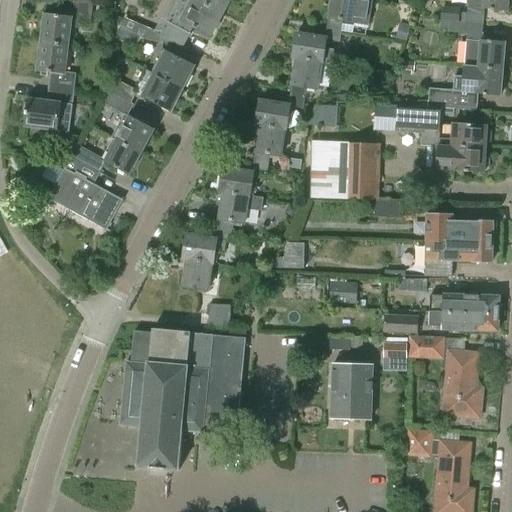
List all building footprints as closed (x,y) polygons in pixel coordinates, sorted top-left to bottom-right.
[(44,14),(40,43),(68,47),(71,22),(89,24),(92,2),(71,0),(66,0),(65,16),(44,14)] [(114,16),(111,21),(120,26),(141,38),(151,41),(174,44),(183,48),(191,34),(190,34),(193,27),(197,29),(195,32),(205,37),(207,35),(210,36),(222,13),(197,0),(178,0),(161,32),(152,31),(124,19),(123,21),(114,16)] [(197,0),(222,13),(229,0),(197,0)] [(330,0),(326,29),(333,30),(334,28),(338,29),(337,32),(341,33),(343,21),(368,25),(372,0),(330,0)] [(468,0),(468,14),(467,24),(481,26),(483,9),(508,11),(508,0),(468,0)] [(442,8),(441,22),(450,23),(459,24),(460,10),(442,8)] [(410,26),(399,23),(395,39),(406,42),(410,26)] [(450,23),(449,33),(468,34),(465,66),(503,70),(505,44),(480,42),(481,26),(467,24),(461,24),(459,24),(450,23)] [(141,38),(120,26),(114,37),(136,48),(141,38)] [(297,34),(293,58),(296,59),(322,63),(321,66),(332,68),(335,51),(324,49),(326,40),(340,42),(341,33),(337,32),(338,29),(334,28),(333,30),(326,29),(325,38),(297,34)] [(52,74),(50,90),(74,93),(75,76),(65,75),(68,47),(40,43),(37,72),(52,74)] [(165,51),(154,75),(182,90),(194,66),(165,51)] [(296,59),(290,95),(297,96),(297,95),(301,95),(301,99),(305,100),(306,88),(317,90),(321,66),(322,63),(296,59)] [(402,69),(412,70),(414,70),(415,61),(402,60),(401,68),(402,69)] [(477,111),(478,94),(501,96),(503,70),(465,66),(463,93),(429,91),(428,109),(441,110),(441,109),(454,110),(477,111)] [(146,71),(141,81),(148,85),(142,98),(170,113),(182,90),(154,75),(146,71)] [(387,79),(380,77),(377,89),(384,91),(387,79)] [(109,92),(131,104),(137,93),(109,79),(109,92)] [(27,99),(24,127),(69,133),(74,93),(50,90),(48,102),(27,99)] [(109,92),(109,93),(103,103),(125,114),(131,104),(109,92)] [(259,126),(285,130),(286,130),(289,107),(303,109),(305,100),(301,99),(301,95),(297,95),(297,96),(290,95),(288,105),(260,101),(256,126),(259,126)] [(441,110),(428,109),(377,106),(375,130),(422,133),(421,146),(438,147),(436,170),(450,171),(450,172),(484,174),(485,147),(451,145),(451,141),(439,140),(440,125),(440,115),(441,110)] [(119,126),(111,140),(116,142),(140,156),(154,130),(130,117),(123,128),(119,126)] [(440,125),(439,140),(451,141),(451,145),(485,147),(487,126),(452,124),(452,125),(440,125)] [(255,153),(253,163),(261,164),(261,162),(265,162),(265,167),(268,167),(270,155),(281,157),(285,130),(259,126),(255,153)] [(116,142),(104,163),(129,176),(140,156),(116,142)] [(313,143),(311,197),(370,199),(377,200),(378,145),(313,143)] [(82,150),(75,161),(98,174),(104,163),(82,150)] [(98,174),(75,161),(73,160),(59,158),(56,165),(64,170),(48,199),(106,231),(122,202),(92,185),(98,174)] [(301,160),(289,158),(287,168),(300,170),(301,160)] [(224,168),(220,193),(223,193),(249,198),(253,174),(267,176),(268,167),(265,167),(265,162),(261,162),(261,164),(253,163),(252,172),(224,168)] [(219,220),(217,230),(224,231),(224,228),(229,229),(228,233),(232,234),(233,222),(244,224),(247,210),(261,212),(263,200),(249,198),(223,193),(219,220)] [(370,199),(369,217),(403,219),(404,201),(377,200),(370,199)] [(289,205),(284,212),(291,217),(296,210),(289,205)] [(426,215),(426,241),(442,241),(442,239),(492,240),(493,223),(453,222),(453,216),(426,215)] [(187,260),(212,264),(213,265),(215,250),(223,252),(224,242),(230,243),(232,234),(228,233),(229,229),(224,228),(224,231),(217,230),(216,239),(187,235),(183,260),(187,260)] [(442,241),(426,241),(425,277),(452,278),(452,262),(492,263),(492,240),(442,239),(442,241)] [(272,267),(282,267),(284,257),(277,256),(272,267)] [(212,264),(187,260),(182,287),(208,291),(212,264)] [(399,280),(398,292),(427,293),(427,280),(399,280)] [(328,284),(327,304),(353,305),(354,284),(328,284)] [(429,297),(429,312),(499,315),(499,297),(479,297),(476,294),(470,294),(467,296),(443,296),(443,297),(429,297)] [(230,306),(209,305),(208,327),(230,328),(230,306)] [(499,315),(429,312),(429,326),(442,327),(442,330),(449,330),(449,332),(460,332),(460,330),(498,332),(499,315)] [(382,332),(415,333),(416,319),(383,317),(382,332)] [(190,334),(190,333),(153,330),(152,334),(134,332),(132,363),(126,362),(120,426),(141,428),(137,467),(166,470),(166,471),(179,471),(183,431),(204,433),(236,436),(246,339),(190,334)] [(320,350),(350,351),(350,338),(321,336),(320,350)] [(442,360),(441,368),(448,369),(444,415),(479,418),(481,390),(475,389),(478,355),(464,354),(465,340),(444,339),(408,337),(408,358),(442,360)] [(407,354),(407,340),(383,340),(383,354),(407,354)] [(331,418),(371,420),(373,366),(333,364),(331,418)] [(441,457),(440,465),(435,511),(450,511),(450,510),(471,511),(472,491),(466,490),(469,445),(439,442),(439,434),(409,431),(407,455),(441,457)]
